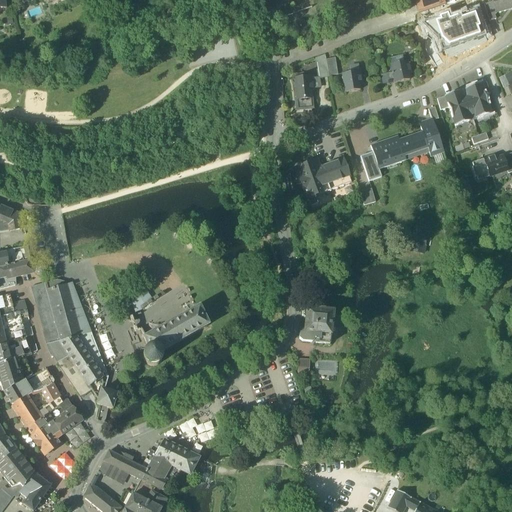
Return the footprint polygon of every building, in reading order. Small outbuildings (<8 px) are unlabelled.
[(420,11),(420,12),(441,5),(439,0),(415,0),(416,1),(415,3),(417,10),(420,11)] [(511,9),(511,0),(492,0),(493,3),(496,14),(511,9)] [(484,6),(489,22),(496,20),(490,4),(484,6)] [(446,15),(433,20),(435,25),(432,25),(441,51),(485,37),(476,11),(448,20),(446,15)] [(296,32),(300,34),(305,32),(307,27),(305,23),(301,20),(296,22),(294,27),(296,32)] [(313,61),(319,63),(326,62),(326,60),(325,55),(313,59),(313,61)] [(390,59),(391,65),(404,63),(402,56),(390,59)] [(326,60),(326,62),(328,77),(337,75),(335,59),(326,60)] [(319,63),(321,77),(321,78),(328,77),(326,62),(319,63)] [(392,73),(394,84),(409,81),(407,73),(410,72),(408,62),(404,63),(391,65),(390,65),(391,68),(390,68),(391,73),(392,73)] [(349,67),(350,73),(359,72),(358,65),(349,67)] [(343,82),(345,93),(360,91),(359,83),(362,82),(360,72),(359,72),(350,73),(342,75),(343,78),(342,78),(342,83),(343,82)] [(387,84),(387,85),(394,84),(392,73),(391,73),(385,75),(387,84)] [(503,90),(508,87),(504,77),(499,80),(503,90)] [(295,88),(296,99),(311,98),(311,97),(310,90),(313,89),(312,78),(294,80),(294,83),(294,88),(295,88)] [(320,78),(312,78),(313,89),(321,88),(320,78)] [(486,83),(480,85),(484,96),(490,94),(486,83)] [(466,92),(463,93),(473,121),(490,114),(484,96),(480,85),(480,84),(465,89),(466,92)] [(455,127),(473,121),(463,93),(460,94),(459,91),(444,97),(448,108),(455,127)] [(311,97),(311,98),(296,99),(295,99),(296,110),(312,109),(311,97)] [(448,108),(444,97),(436,100),(440,111),(448,108)] [(432,120),(432,121),(438,119),(434,108),(428,110),(432,120)] [(422,132),(422,133),(398,141),(405,160),(429,152),(430,158),(433,157),(441,154),(443,154),(432,121),(432,120),(419,124),(422,132)] [(485,134),(471,139),(473,145),(488,140),(485,134)] [(373,156),(378,171),(378,170),(405,161),(405,160),(398,141),(397,138),(370,147),(372,153),(373,156)] [(511,172),(511,153),(502,157),(507,171),(507,174),(511,172)] [(443,162),(441,154),(433,157),(436,165),(443,162)] [(360,157),(368,182),(381,178),(378,170),(378,171),(373,156),(369,157),(368,155),(360,157)] [(476,178),(478,181),(507,171),(502,157),(494,160),(493,157),(472,164),(473,168),(472,168),(475,178),(476,178)] [(295,169),(309,207),(321,202),(318,195),(351,184),(343,161),(319,169),(316,162),(295,169)] [(461,182),(467,206),(474,204),(467,180),(461,182)] [(361,198),(364,206),(375,203),(371,190),(360,193),(361,198)] [(0,233),(8,232),(8,231),(24,229),(22,216),(0,206),(0,233)] [(412,252),(423,254),(427,230),(417,228),(412,252)] [(20,249),(21,254),(23,263),(29,262),(27,249),(27,248),(20,249)] [(0,268),(3,268),(23,263),(21,254),(14,255),(13,250),(3,252),(3,254),(0,254),(0,268)] [(198,282),(211,277),(204,257),(191,262),(198,282)] [(3,268),(0,268),(0,289),(15,286),(13,277),(32,272),(29,262),(23,263),(3,268)] [(35,265),(34,267),(33,269),(33,271),(35,273),(36,275),(38,276),(41,276),(43,275),(45,274),(46,272),(47,269),(47,267),(46,265),(44,264),(42,262),(40,262),(38,262),(36,263),(35,265)] [(58,280),(46,284),(48,290),(60,287),(59,285),(58,280)] [(80,337),(80,336),(66,286),(65,283),(59,285),(60,287),(48,290),(38,293),(49,338),(48,340),(50,348),(48,350),(51,356),(56,364),(68,357),(58,343),(76,338),(80,337)] [(38,293),(48,290),(46,284),(30,288),(36,308),(40,323),(42,332),(46,349),(50,357),(51,356),(48,350),(50,348),(48,340),(49,338),(38,293)] [(72,284),(66,286),(80,336),(88,334),(90,338),(92,337),(89,327),(88,328),(75,293),(76,293),(72,284)] [(128,295),(133,309),(152,298),(142,284),(128,295)] [(9,295),(0,297),(0,309),(12,307),(9,295)] [(140,332),(143,338),(145,337),(141,330),(138,332),(133,324),(136,322),(132,315),(159,300),(156,295),(152,298),(133,309),(134,313),(130,315),(134,322),(132,324),(137,333),(140,332)] [(211,295),(204,298),(208,309),(215,307),(211,295)] [(0,309),(0,317),(26,311),(24,304),(12,307),(0,309)] [(147,365),(151,367),(155,367),(158,365),(161,362),(162,358),(162,356),(162,354),(161,352),(163,351),(208,326),(199,309),(146,338),(144,339),(147,349),(145,351),(144,353),(143,356),(143,358),(144,362),(146,364),(147,365)] [(315,344),(329,346),(330,337),(332,324),(333,313),(323,311),(316,310),(316,311),(305,310),(302,313),(301,317),(304,321),(305,321),(303,333),(299,335),(299,340),(302,343),(311,344),(314,341),(316,341),(315,344)] [(28,319),(26,311),(0,317),(0,320),(7,345),(13,344),(24,340),(24,339),(25,339),(26,338),(21,320),(28,319)] [(103,374),(90,338),(88,334),(80,336),(80,337),(76,338),(100,376),(103,374)] [(68,357),(89,387),(95,383),(102,379),(100,376),(76,338),(58,343),(68,357)] [(10,356),(12,361),(15,360),(22,357),(25,356),(26,356),(29,355),(30,354),(25,339),(24,339),(24,340),(13,344),(7,345),(10,356)] [(0,347),(0,365),(12,361),(10,356),(7,345),(0,347)] [(0,365),(0,383),(3,394),(33,377),(25,356),(22,357),(15,360),(12,361),(0,365)] [(80,399),(91,392),(89,387),(68,357),(56,364),(80,399)] [(308,374),(308,359),(297,360),(297,375),(308,374)] [(3,394),(11,407),(26,397),(31,394),(41,392),(52,385),(48,378),(44,371),(33,377),(3,394)] [(101,391),(95,383),(89,387),(91,392),(98,400),(101,391)] [(52,385),(41,392),(48,404),(36,411),(38,414),(41,420),(56,409),(63,404),(59,397),(52,385)] [(104,408),(112,410),(116,395),(109,393),(101,391),(98,400),(96,406),(104,408)] [(11,407),(23,426),(38,414),(36,411),(26,397),(11,407)] [(56,409),(61,416),(72,408),(67,401),(63,404),(56,409)] [(61,416),(51,422),(57,430),(61,436),(80,423),(74,415),(76,413),(72,408),(61,416)] [(30,429),(34,435),(51,422),(61,416),(56,409),(41,420),(30,429)] [(27,431),(30,429),(41,420),(38,414),(23,426),(27,431)] [(31,437),(36,444),(50,433),(51,434),(57,430),(51,422),(34,435),(31,437)] [(61,436),(57,430),(51,434),(50,433),(36,444),(44,455),(58,445),(55,441),(61,436)] [(0,459),(2,463),(16,452),(5,438),(0,440),(0,459)] [(162,441),(153,457),(181,471),(189,475),(198,459),(188,454),(191,450),(185,447),(183,451),(162,441)] [(30,469),(16,452),(2,463),(6,468),(8,470),(6,471),(10,477),(12,475),(16,480),(30,469)] [(108,452),(104,460),(113,454),(108,452)] [(52,467),(61,477),(76,465),(67,454),(52,467)] [(148,492),(150,493),(166,500),(181,471),(153,457),(146,471),(131,463),(132,460),(124,455),(123,456),(122,459),(116,456),(113,454),(104,460),(103,462),(117,469),(127,474),(140,481),(137,487),(147,494),(148,492)] [(112,479),(117,469),(103,462),(98,471),(101,473),(112,479)] [(2,463),(0,463),(0,473),(8,484),(13,481),(17,486),(20,485),(16,480),(12,475),(10,477),(6,471),(8,470),(6,468),(2,463)] [(33,474),(30,469),(16,480),(20,485),(22,488),(33,474)] [(117,469),(112,479),(121,484),(127,474),(117,469)] [(50,487),(33,474),(22,488),(19,493),(19,494),(27,500),(23,506),(32,511),(49,489),(50,487)] [(0,497),(0,511),(13,496),(16,498),(19,494),(19,493),(22,488),(20,485),(6,490),(0,497)] [(122,511),(119,509),(120,508),(96,489),(89,486),(84,497),(101,511),(122,511)] [(132,495),(146,502),(150,493),(148,492),(147,494),(137,487),(132,495)] [(392,511),(403,511),(406,508),(411,499),(397,491),(387,509),(392,511)] [(150,493),(146,502),(161,510),(166,500),(150,493)] [(132,495),(124,510),(127,511),(159,511),(161,510),(146,502),(132,495)] [(434,511),(411,499),(406,508),(413,511),(434,511)]
